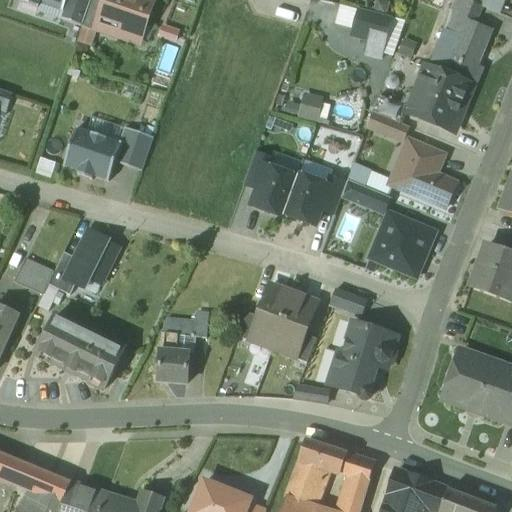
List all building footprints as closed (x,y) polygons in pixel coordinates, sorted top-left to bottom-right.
[(19,0),(19,3),(38,9),(40,4),(63,12),(67,0),(19,0)] [(67,0),(63,12),(60,20),(81,28),(91,0),(67,0)] [(91,0),(81,28),(97,33),(100,26),(97,25),(105,0),(91,0)] [(154,0),(105,0),(97,25),(100,26),(102,18),(121,25),(119,32),(141,40),(154,0)] [(481,8),(461,0),(455,0),(451,11),(455,13),(476,21),(481,8)] [(341,1),(337,19),(352,22),(356,4),(341,1)] [(405,22),(360,10),(352,37),(370,42),(366,55),(382,59),(384,49),(394,52),(405,22)] [(476,21),(455,13),(449,35),(455,37),(440,74),(473,87),(480,70),(473,67),(480,48),(485,50),(491,33),(473,26),(476,21)] [(77,43),(92,48),(97,33),(81,28),(77,43)] [(440,74),(425,68),(405,115),(450,133),(462,104),(465,105),(473,87),(440,74)] [(12,95),(0,90),(0,114),(4,116),(12,95)] [(323,97),(303,93),(297,120),(317,124),(323,97)] [(403,107),(379,97),(372,113),(383,118),(397,123),(403,107)] [(397,123),(383,118),(377,132),(402,142),(408,128),(397,123)] [(153,139),(126,130),(121,146),(115,163),(142,172),(153,139)] [(121,146),(77,132),(65,168),(79,173),(78,176),(93,181),(94,178),(109,183),(115,163),(121,146)] [(442,156),(408,142),(390,186),(445,209),(455,184),(434,175),(442,156)] [(255,153),(243,187),(257,192),(266,167),(267,167),(271,158),(255,153)] [(355,161),(349,176),(373,184),(378,169),(355,161)] [(267,167),(266,167),(257,192),(251,207),(253,207),(255,204),(265,208),(264,211),(283,218),(284,216),(284,215),(297,178),(296,178),(267,167)] [(297,178),(284,215),(284,216),(303,222),(304,219),(314,223),(313,226),(315,227),(321,212),(330,187),(328,186),(297,175),(296,178),(297,178)] [(347,183),(331,177),(328,186),(330,187),(321,212),(334,217),(347,183)] [(511,178),(499,213),(511,218),(511,178)] [(391,200),(349,183),(343,198),(385,215),(391,200)] [(390,214),(370,261),(417,280),(436,233),(390,214)] [(109,242),(88,232),(75,259),(65,281),(76,286),(85,290),(90,280),(102,285),(119,249),(108,244),(109,242)] [(511,257),(486,248),(471,287),(509,300),(511,292),(511,257)] [(64,254),(54,274),(48,287),(59,292),(70,297),(76,286),(65,281),(75,259),(64,254)] [(54,274),(25,260),(14,283),(42,297),(48,287),(54,274)] [(259,317),(254,330),(256,331),(277,339),(294,295),(271,286),(259,317)] [(42,297),(38,307),(48,313),(59,292),(48,287),(42,297)] [(365,301),(336,290),(329,305),(359,316),(365,301)] [(294,295),(277,339),(299,347),(301,348),(306,335),(318,304),(294,295)] [(259,317),(247,312),(238,336),(252,342),(256,331),(254,330),(259,317)] [(16,322),(0,314),(0,338),(7,342),(16,322)] [(209,315),(196,314),(195,322),(194,337),(196,338),(207,339),(209,315)] [(124,350),(56,317),(37,356),(105,389),(124,350)] [(195,322),(167,320),(162,337),(160,351),(159,351),(158,383),(186,385),(189,354),(194,354),(196,338),(194,337),(195,322)] [(395,337),(353,324),(343,355),(343,356),(378,367),(377,368),(385,370),(386,365),(391,362),(393,354),(391,350),(395,337)] [(306,335),(301,348),(299,347),(294,358),(308,363),(317,339),(306,335)] [(343,355),(338,353),(328,386),(361,396),(360,398),(361,400),(362,402),(364,403),(367,403),(369,403),(370,402),(372,400),(372,397),(371,395),(370,394),(368,392),(377,368),(378,367),(343,356),(343,355)] [(511,370),(460,353),(444,399),(507,422),(507,420),(511,422),(511,370)] [(328,391),(298,386),(293,401),(326,405),(328,391)] [(346,455),(307,442),(286,499),(314,508),(327,470),(339,474),(346,455)] [(24,465),(0,454),(0,477),(16,484),(24,465)] [(360,459),(346,455),(339,474),(353,479),(353,478),(360,459)] [(374,464),(360,459),(353,478),(367,483),(374,464)] [(40,471),(24,465),(16,484),(30,490),(40,471)] [(71,485),(40,471),(30,490),(18,511),(17,511),(15,511),(14,511),(58,511),(61,506),(71,485)] [(433,486),(396,472),(384,511),(424,511),(426,509),(433,486)] [(353,479),(341,511),(325,511),(324,511),(359,511),(368,483),(367,483),(353,478),(353,479)] [(245,511),(248,505),(250,502),(205,484),(193,511),(245,511)] [(71,485),(61,506),(63,507),(60,511),(73,511),(82,488),(71,485)] [(439,511),(447,491),(433,486),(426,509),(433,511),(439,511)] [(102,511),(107,497),(82,488),(73,511),(102,511)] [(495,511),(496,510),(447,491),(439,511),(495,511)] [(126,503),(107,497),(102,511),(157,511),(161,500),(143,494),(138,509),(125,505),(126,503)] [(314,508),(286,499),(281,511),(324,511),(325,511),(314,508)]
